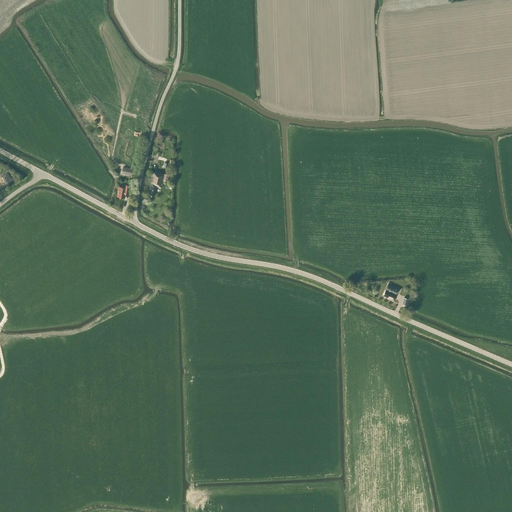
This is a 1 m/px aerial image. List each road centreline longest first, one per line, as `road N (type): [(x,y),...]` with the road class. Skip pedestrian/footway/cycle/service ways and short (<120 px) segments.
road 1 (tertiary): [(511,364),(307,275),(194,250),(132,221)]
road 2 (unclassified): [(132,221),(177,63),(179,0)]
